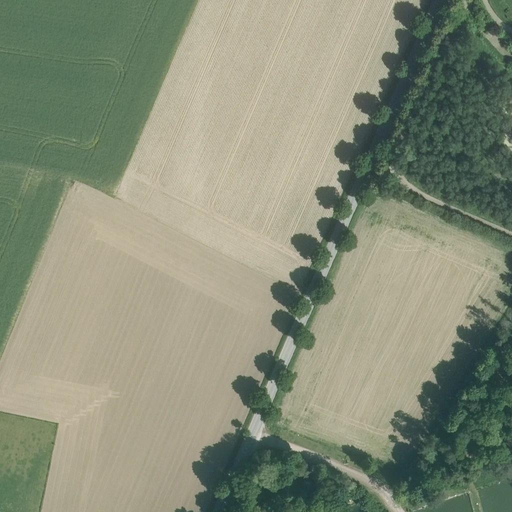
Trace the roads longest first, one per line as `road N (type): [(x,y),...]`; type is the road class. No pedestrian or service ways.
road 1 (tertiary): [(440,0),(219,511)]
road 2 (track): [(511,231),(410,189),(392,161),(450,27),(472,0)]
